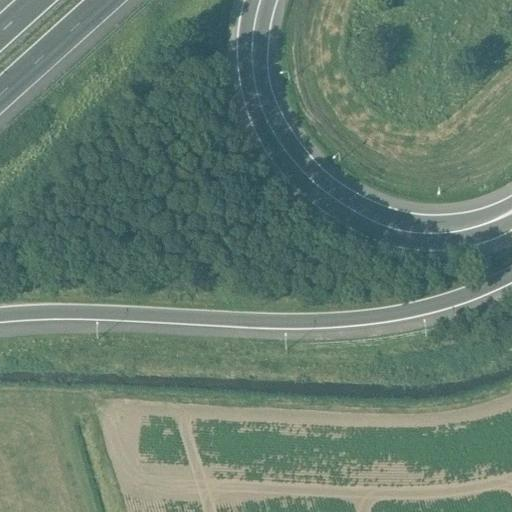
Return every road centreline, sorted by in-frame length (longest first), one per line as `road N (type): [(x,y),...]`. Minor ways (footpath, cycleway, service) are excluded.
road 1 (motorway): [(0,316),(347,321),(443,303),(511,275)]
road 2 (motorway): [(511,212),(468,230),(420,234),(380,227),(322,192),(282,149),(258,104),(250,53),(259,0)]
road 3 (motorway): [(0,95),(105,0)]
